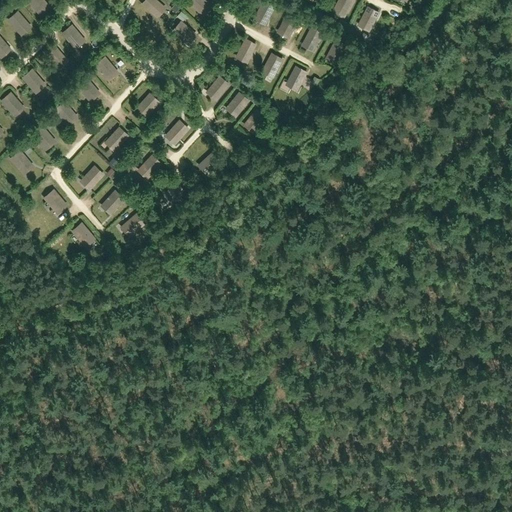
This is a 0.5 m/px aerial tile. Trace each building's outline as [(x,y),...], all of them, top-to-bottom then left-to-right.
[(28,0),(39,12),(49,3),(46,0),(28,0)] [(142,0),(141,2),(156,15),(166,5),(160,0),(142,0)] [(188,0),(202,13),(212,3),(208,0),(188,0)] [(265,22),(275,3),(269,0),(260,0),(252,15),(265,22)] [(344,15),(352,0),(336,0),(332,8),(344,15)] [(370,28),(380,9),(368,3),(357,21),(370,28)] [(8,17),(21,32),(31,23),(19,8),(8,17)] [(289,34),(300,16),(288,9),(277,28),(289,34)] [(173,28),(188,41),(197,31),(182,18),(173,28)] [(62,31),(75,46),(86,37),(73,22),(62,31)] [(314,48),(324,29),(312,22),(302,41),(314,48)] [(0,54),(10,46),(0,33),(0,54)] [(248,59),(257,41),(244,35),(235,52),(248,59)] [(337,61),(348,42),(336,35),(325,54),(337,61)] [(45,50),(58,66),(68,57),(55,41),(45,50)] [(274,75),(285,56),(272,49),(262,68),(274,75)] [(94,61),(107,77),(118,68),(105,52),(94,61)] [(298,88),(308,69),(296,63),(285,81),(298,88)] [(22,74),(34,89),(45,80),(32,65),(22,74)] [(217,96),(229,80),(218,71),(206,87),(217,96)] [(77,83),(89,98),(100,89),(87,74),(77,83)] [(1,97),(14,112),(25,103),(12,88),(1,97)] [(235,113),(247,97),(236,89),(224,104),(235,113)] [(145,114),(158,99),(148,90),(135,104),(145,114)] [(54,108),(67,123),(78,114),(65,99),(54,108)] [(254,129),(266,113),(255,104),(243,120),(254,129)] [(175,140),(189,126),(179,116),(165,130),(175,140)] [(32,131),(45,146),(56,137),(43,122),(32,131)] [(115,148),(129,133),(118,123),(105,138),(115,148)] [(10,156),(23,171),(34,162),(21,147),(10,156)] [(208,171),(223,158),(214,148),(199,161),(208,171)] [(148,175),(162,161),(152,151),(138,165),(148,175)] [(89,186),(103,171),(92,162),(79,176),(89,186)] [(172,204),(187,191),(178,180),(162,193),(172,204)] [(44,195),(57,210),(67,201),(55,186),(44,195)] [(110,211),(124,197),(114,187),(100,201),(110,211)] [(130,233),(145,221),(136,210),(121,223),(130,233)] [(71,229),(84,244),(95,235),(82,220),(71,229)]
